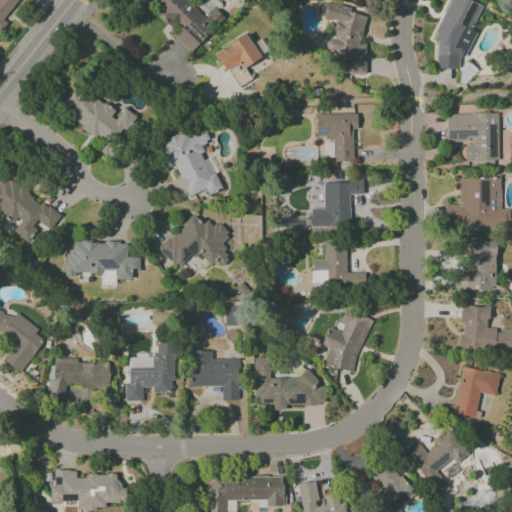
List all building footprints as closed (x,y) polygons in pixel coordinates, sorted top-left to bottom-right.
[(0,0),(0,31),(7,23),(4,20),(19,0),(0,0)] [(186,0),(185,0),(159,0),(154,5),(179,29),(173,36),(190,53),(224,18),(214,9),(205,19),(186,0)] [(435,69),(458,70),(459,56),(465,57),(475,33),(470,31),(480,7),(480,4),(470,0),(449,0),(435,34),(434,40),(436,40),(435,69)] [(362,75),(368,46),(359,44),(366,13),(321,3),(318,17),(334,20),(332,30),(335,31),(332,41),(327,40),(325,49),(336,52),(335,58),(348,61),(346,72),(362,75)] [(260,58),(245,34),(214,53),(225,70),(239,62),(243,68),(260,58)] [(226,71),(237,87),(250,79),(239,63),(226,71)] [(116,113),(78,86),(60,111),(111,147),(134,115),(121,107),(116,113)] [(446,114),(446,142),(464,142),(465,163),(498,162),(497,113),(446,114)] [(334,162),(352,162),(352,119),(316,119),(316,138),(334,138),(334,162)] [(221,189),(214,173),(209,174),(198,145),(209,141),(203,127),(159,145),(168,167),(174,164),(187,197),(206,189),(208,194),(221,189)] [(16,183),(13,187),(0,177),(0,209),(17,223),(12,230),(33,246),(57,214),(16,183)] [(445,205),(445,225),(507,225),(507,211),(497,211),(497,178),(458,178),(458,205),(445,205)] [(310,227),(349,227),(349,194),(362,194),(362,182),(322,181),(322,208),(310,208),(310,227)] [(158,248),(177,269),(196,251),(210,266),(217,259),(222,265),(229,257),(218,245),(227,236),(210,218),(201,226),(193,216),(158,248)] [(66,277),(75,277),(76,273),(103,274),(103,270),(115,270),(115,279),(131,280),(131,271),(139,272),(139,257),(127,256),(128,243),(67,241),(66,277)] [(466,273),(453,273),(453,290),(495,290),(495,241),(460,241),(460,255),(466,255),(466,273)] [(311,260),(311,287),(364,288),(365,273),(345,273),(345,244),(323,244),(323,260),(311,260)] [(511,351),(511,330),(487,330),(488,307),(460,306),(460,322),(462,323),(462,334),(459,334),(458,350),(511,351)] [(225,326),(241,326),(241,307),(224,307),(225,326)] [(323,363),(350,374),(371,319),(345,309),(340,321),(344,323),(340,332),(328,327),(321,345),(329,349),(323,363)] [(0,333),(1,334),(13,342),(12,346),(2,359),(20,372),(43,341),(35,335),(37,328),(16,312),(11,319),(2,312),(0,311),(0,333)] [(124,401),(142,401),(142,387),(151,387),(151,392),(172,392),(172,342),(155,342),(154,357),(128,357),(128,382),(124,382),(124,401)] [(238,400),(238,359),(211,359),(211,350),(189,351),(190,387),(220,386),(221,400),(238,400)] [(108,389),(108,363),(76,363),(76,358),(48,358),(49,397),(64,397),(64,383),(80,383),(80,389),(108,389)] [(269,377),(268,358),(253,358),(254,404),(272,404),(272,410),(285,410),(285,405),(324,404),(324,387),(313,387),(313,377),(269,377)] [(451,413),(473,417),(478,393),(494,396),(498,375),(461,367),(451,413)] [(405,454),(439,497),(449,488),(435,471),(451,459),(455,464),(468,454),(448,429),(433,441),(436,445),(426,454),(418,444),(405,454)] [(413,493),(385,461),(371,474),(372,479),(382,489),(373,498),(375,511),(394,511),(413,493)] [(51,502),(76,502),(76,509),(104,509),(104,503),(125,503),(125,485),(115,485),(115,475),(85,474),(85,478),(75,478),(75,470),(52,470),(51,502)] [(282,478),(205,480),(205,511),(226,511),(226,501),(266,500),(266,506),(283,505),(282,478)] [(301,511),(344,511),(343,503),(338,504),(336,493),(323,495),(325,505),(317,506),(313,481),(297,484),(301,511)]
